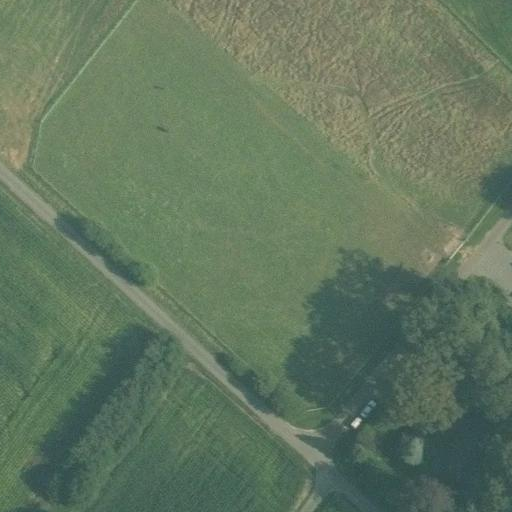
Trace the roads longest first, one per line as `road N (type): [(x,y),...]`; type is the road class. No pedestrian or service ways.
road 1 (unclassified): [(0,167),(312,455)]
road 2 (unclassified): [(312,455),(511,215)]
